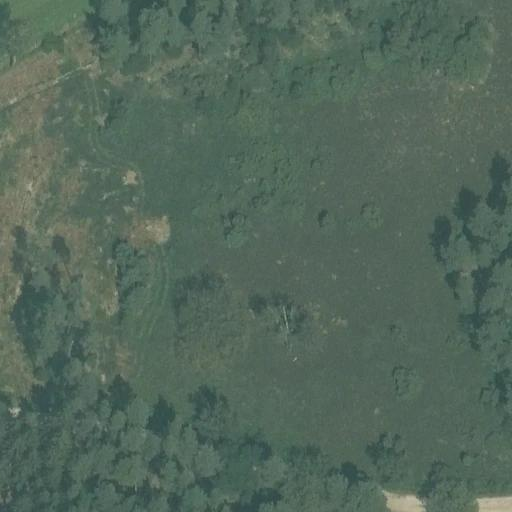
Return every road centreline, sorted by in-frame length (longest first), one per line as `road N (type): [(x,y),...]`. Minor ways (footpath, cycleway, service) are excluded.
road 1 (track): [(0,429),(496,511)]
road 2 (track): [(0,86),(146,0)]
